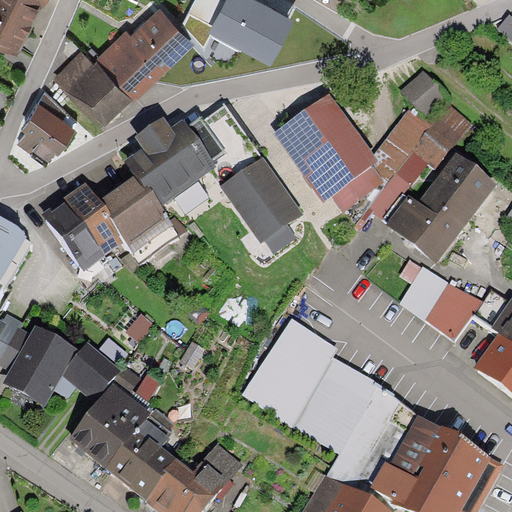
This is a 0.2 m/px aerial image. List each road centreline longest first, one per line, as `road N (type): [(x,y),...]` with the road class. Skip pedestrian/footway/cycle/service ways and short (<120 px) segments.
road 1 (residential): [(391,52),(322,76),(192,93),(28,179),(0,181)]
road 2 (residential): [(62,0),(0,141)]
road 3 (residential): [(117,511),(0,437)]
road 4 (residential): [(511,0),(391,52)]
